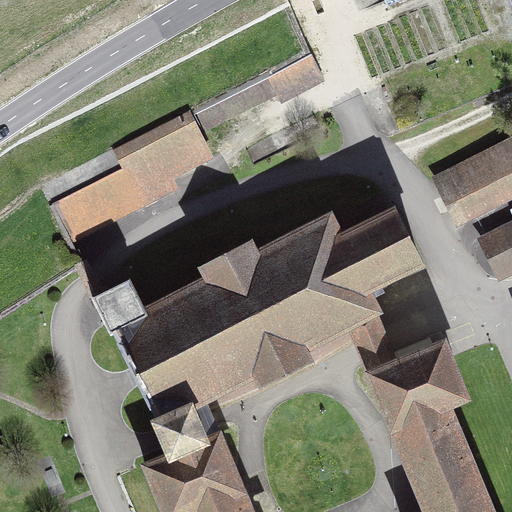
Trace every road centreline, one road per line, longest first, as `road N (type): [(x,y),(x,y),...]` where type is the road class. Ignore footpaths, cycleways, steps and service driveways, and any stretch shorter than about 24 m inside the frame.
road 1 (secondary): [(207,0),(0,127)]
road 2 (track): [(511,102),(443,132),(388,176)]
